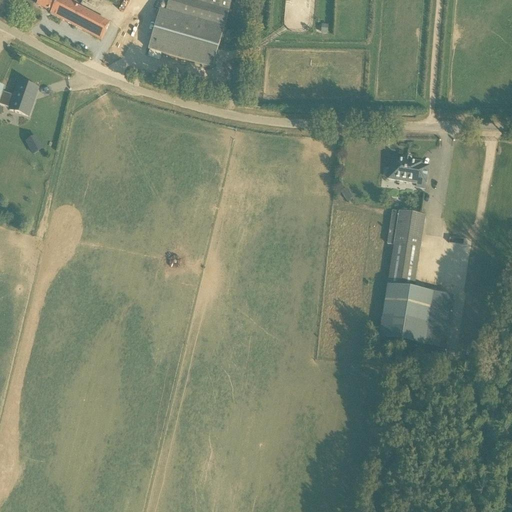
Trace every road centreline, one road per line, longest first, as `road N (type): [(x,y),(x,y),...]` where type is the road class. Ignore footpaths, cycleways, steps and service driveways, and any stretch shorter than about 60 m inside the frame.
road 1 (unclassified): [(511,130),(247,121),(110,82),(0,25)]
road 2 (track): [(439,0),(431,126)]
